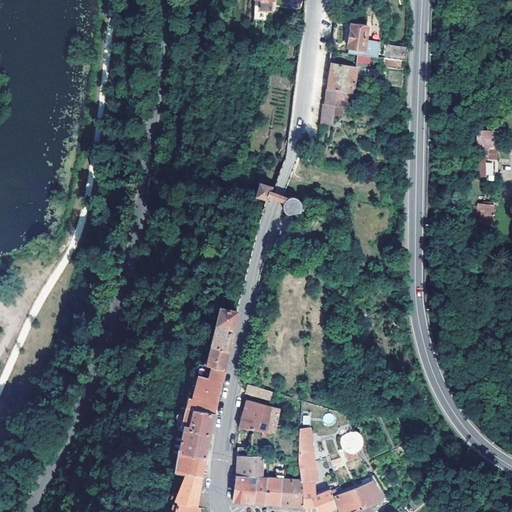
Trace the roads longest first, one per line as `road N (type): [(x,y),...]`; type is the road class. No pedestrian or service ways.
road 1 (tertiary): [(17,511),(122,255),(149,120),(158,0)]
road 2 (tertiary): [(511,463),(478,442),(448,405),(419,325),(413,249),(421,0)]
road 3 (residential): [(222,511),(219,435),(274,199)]
road 4 (residential): [(276,195),(298,120),(313,0)]
